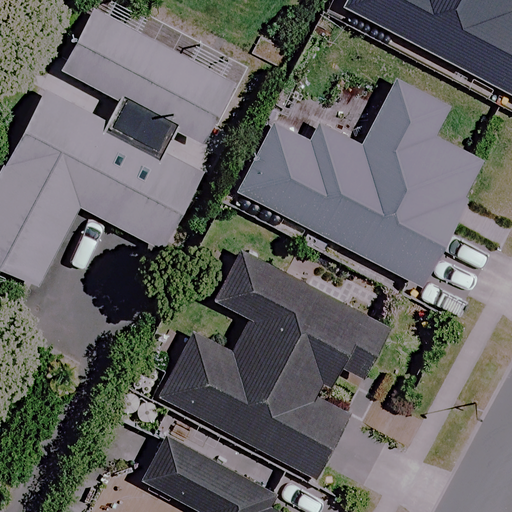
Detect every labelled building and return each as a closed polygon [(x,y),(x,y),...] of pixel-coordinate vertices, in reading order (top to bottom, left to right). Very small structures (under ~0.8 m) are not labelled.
[(511,0),(344,0),(340,8),(511,97),(511,12),(510,12),(511,8),(511,0)] [(196,173),(169,159),(184,131),(206,143),(236,85),(86,6),(55,64),(113,94),(101,118),(40,86),(0,160),(0,272),(33,290),(75,211),(153,253),(196,173)] [(270,123),(234,192),(405,282),(420,289),(466,200),(462,198),(480,161),(472,157),(433,137),(448,107),(393,79),(359,145),(317,123),(308,141),(270,123)] [(314,481),(348,415),(314,398),(320,384),(329,388),(340,370),(362,380),(389,328),(385,325),(237,250),(210,301),(245,320),(230,352),(191,331),(154,397),(314,481)] [(46,358),(16,341),(0,370),(0,395),(19,406),(46,358)] [(0,441),(11,415),(0,410),(0,441)] [(276,511),(268,508),(275,495),(163,435),(160,440),(136,482),(194,511),(276,511)]
